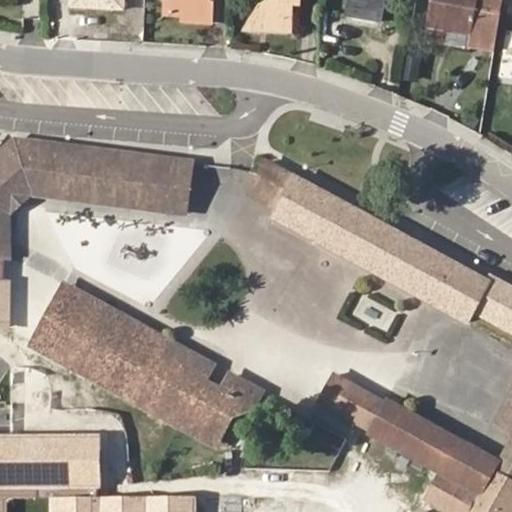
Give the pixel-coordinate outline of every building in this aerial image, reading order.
[(68,0),(68,6),(123,9),(123,0),(68,0)] [(209,4),(209,0),(172,0),(173,2),(165,2),(164,15),(182,16),(212,17),(213,4),(209,4)] [(300,6),(299,0),(277,0),(278,3),(270,3),(261,8),(246,31),(291,33),(292,6),(300,6)] [(352,0),(350,13),(378,18),(381,0),(352,0)] [(494,53),(502,0),(430,0),(426,26),(471,34),(468,49),(494,53)] [(468,49),(471,34),(426,26),(424,41),(468,49)] [(0,148),(0,328),(9,328),(10,280),(1,280),(2,258),(9,259),(10,215),(32,197),(188,216),(195,159),(12,137),(0,148)] [(270,221),(468,325),(474,315),(511,334),(511,285),(489,273),(487,278),(266,161),(249,194),(277,209),(270,221)] [(210,379),(217,365),(63,283),(29,347),(217,447),(232,417),(255,409),(265,391),(228,371),(220,385),(210,379)] [(511,511),(511,462),(500,456),(385,397),(384,400),(333,373),(316,405),(354,425),(365,431),(363,435),(437,473),(422,500),(445,511),(511,511)] [(511,441),(511,386),(489,429),(509,440),(511,441)] [(0,487),(99,487),(99,435),(0,434),(0,487)] [(511,441),(509,440),(500,456),(511,462),(511,441)] [(195,511),(196,498),(54,497),(53,511),(195,511)]
